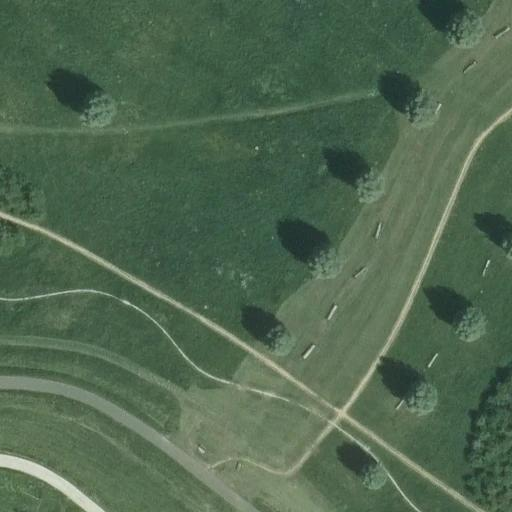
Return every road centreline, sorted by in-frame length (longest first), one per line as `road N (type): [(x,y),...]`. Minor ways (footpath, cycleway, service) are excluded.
road 1 (track): [(420,511),(371,454),(316,413),(205,375),(127,304),(79,291),(0,299)]
road 2 (unknown): [(0,334),(40,331),(148,368),(219,412),(325,511)]
